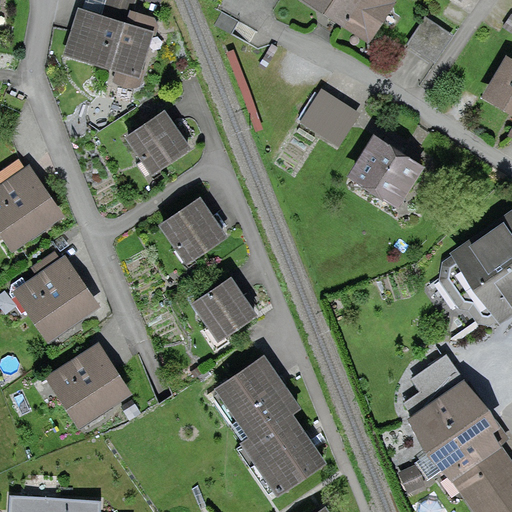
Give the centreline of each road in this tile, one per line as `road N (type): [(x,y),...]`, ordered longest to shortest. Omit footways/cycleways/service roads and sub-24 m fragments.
road 1 (residential): [(45,0),(30,79),(152,360)]
road 2 (residential): [(243,7),(414,106)]
road 3 (residential): [(414,106),(488,0)]
